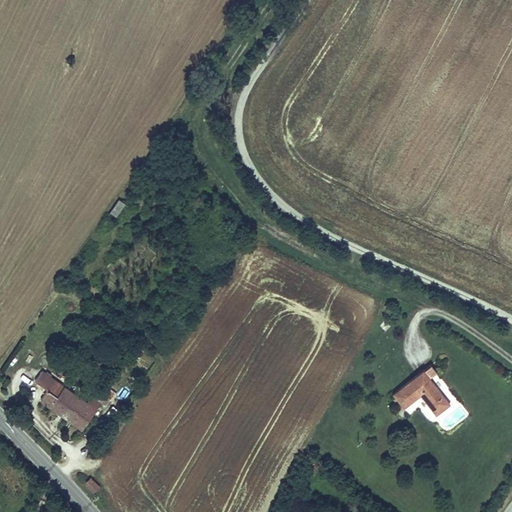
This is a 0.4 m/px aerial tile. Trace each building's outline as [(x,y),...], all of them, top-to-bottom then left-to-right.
[(435,413),(449,403),(421,368),(390,392),(402,406),(419,393),(435,413)] [(82,430),(95,411),(57,383),(50,392),(47,390),(40,400),(82,430)] [(94,398),(100,400),(99,404),(107,406),(111,394),(97,390),(94,398)] [(404,407),(408,414),(423,404),(419,397),(404,407)] [(91,478),(84,484),(92,493),(99,487),(91,478)]
